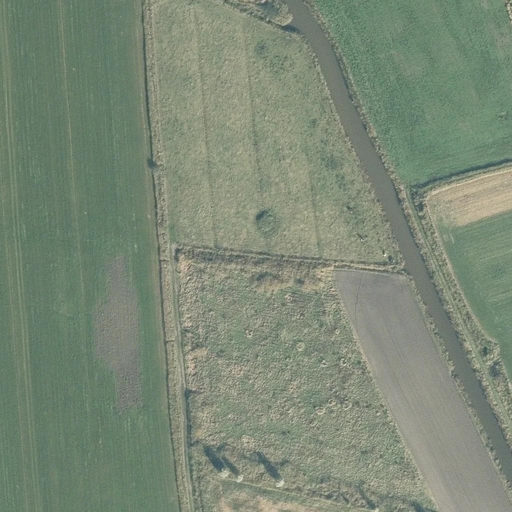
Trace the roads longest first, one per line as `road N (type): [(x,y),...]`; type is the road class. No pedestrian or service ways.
road 1 (track): [(197,511),(169,241)]
road 2 (track): [(406,187),(511,421)]
